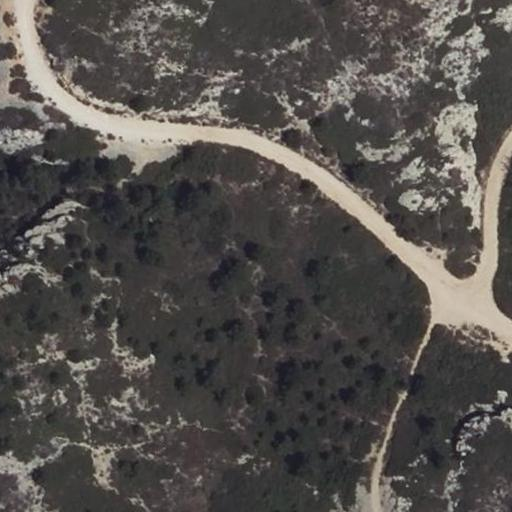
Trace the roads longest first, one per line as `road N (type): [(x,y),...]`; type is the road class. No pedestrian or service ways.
road 1 (track): [(23,0),(21,31),(58,99),(128,139),(236,136),(293,155),(486,322)]
road 2 (track): [(486,322),(495,176),(511,142)]
